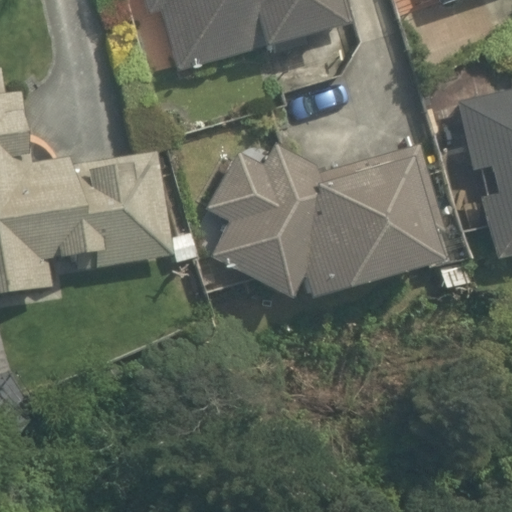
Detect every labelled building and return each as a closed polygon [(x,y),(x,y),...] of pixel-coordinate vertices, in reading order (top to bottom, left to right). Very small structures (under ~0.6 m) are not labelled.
[(159,14),(177,84),(350,39),(339,0),(132,0),(138,20),(159,14)] [(424,0),(429,12),(467,0),(424,0)] [(0,75),(0,304),(56,296),(53,274),(172,255),(156,159),(61,175),(44,68),(0,75)] [(511,266),(511,88),(452,109),(454,115),(505,269),(511,266)] [(271,178),(241,160),(204,222),(226,235),(207,267),(309,328),(452,277),(412,164),(337,191),(283,159),(271,178)]
